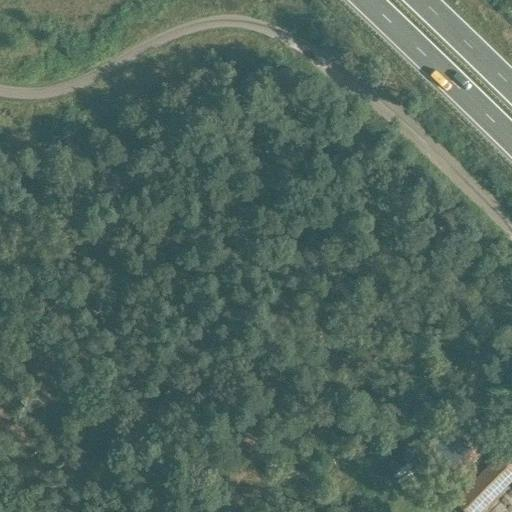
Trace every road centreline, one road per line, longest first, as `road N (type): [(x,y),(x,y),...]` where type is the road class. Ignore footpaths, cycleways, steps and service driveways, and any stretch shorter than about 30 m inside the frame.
road 1 (unclassified): [(511,228),(366,93),(254,27),(205,25),(175,35),(57,99),(0,99)]
road 2 (trunk): [(364,0),(511,142)]
road 3 (trunk): [(511,90),(420,0)]
